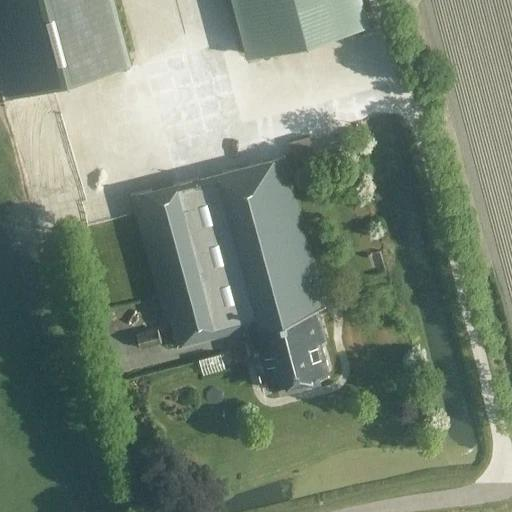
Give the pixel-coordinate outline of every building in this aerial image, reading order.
[(0,0),(0,55),(5,75),(10,92),(131,59),(119,17),(114,0),(0,0)] [(362,0),(230,0),(245,55),(368,22),(362,0)] [(309,136),(288,141),(293,158),(313,153),(309,136)] [(168,320),(168,323),(162,325),(160,318),(139,324),(141,331),(136,332),(140,346),(160,341),(159,338),(171,335),(174,346),(247,327),(253,349),(259,348),(269,387),(329,372),(320,342),(325,340),(317,308),(324,306),(283,154),(129,194),(162,321),(168,320)] [(225,352),(203,356),(207,374),(229,369),(225,352)]
